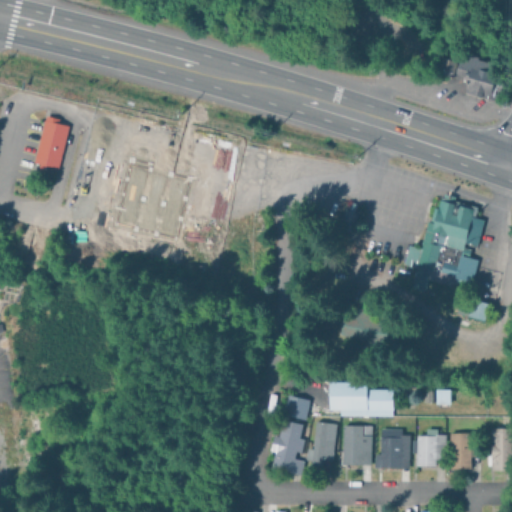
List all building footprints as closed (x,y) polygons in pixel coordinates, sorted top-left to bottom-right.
[(69,121),(43,115),(32,161),(57,167),(69,121)] [(188,177),(173,237),(114,222),(131,154),(151,159),(149,167),(188,177)] [(436,197),(430,218),(425,217),(418,244),(407,241),(401,264),(412,267),(406,289),(423,294),(427,280),(469,291),(478,257),(467,254),(468,249),(461,247),(463,239),(473,242),(481,209),(436,197)] [(488,303),(460,296),(456,314),(484,321),(488,303)] [(394,389),(368,389),(368,382),(330,382),(329,410),(339,410),(339,416),(393,416),(394,389)] [(436,405),(450,404),(450,389),(435,390),(436,405)] [(283,415),(305,420),(309,400),(287,395),(283,415)] [(0,408),(0,492),(13,490),(0,408)] [(270,468),(299,475),(303,461),(297,459),(302,439),(298,438),(302,425),(282,420),(278,437),(273,436),(269,452),(274,453),(270,468)] [(335,423),(315,421),(312,449),(305,449),(304,461),(331,464),(335,423)] [(371,425),(343,425),(342,464),(370,465),(371,425)] [(409,435),(400,434),(400,429),(380,428),(379,454),(375,453),(374,467),(408,468),(409,435)] [(444,434),(436,434),(437,429),(425,428),(425,435),(416,435),(415,466),(434,467),(435,459),(444,459),(444,434)] [(511,449),(511,429),(490,429),(491,471),(511,470),(511,449)] [(470,433),(449,433),(450,470),(471,469),(470,433)]
